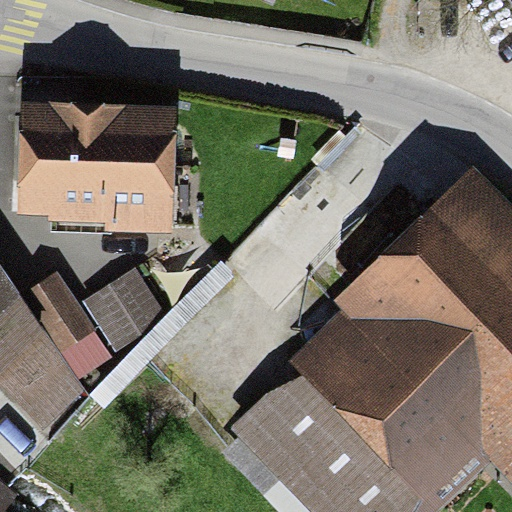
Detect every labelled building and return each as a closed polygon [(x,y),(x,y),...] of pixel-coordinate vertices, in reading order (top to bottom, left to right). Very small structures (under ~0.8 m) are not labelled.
[(230,0),(266,15),(272,0),(230,0)] [(173,122),(14,119),(12,231),(171,234),(173,122)] [(511,215),(469,173),(324,315),(345,337),(237,443),(304,511),(438,511),(487,465),(511,490),(511,215)] [(128,263),(79,296),(117,351),(165,317),(128,263)] [(51,280),(14,309),(47,351),(84,322),(51,280)] [(0,288),(0,398),(46,448),(87,408),(47,351),(14,309),(0,288)] [(0,478),(0,511),(4,511),(19,494),(0,478)]
